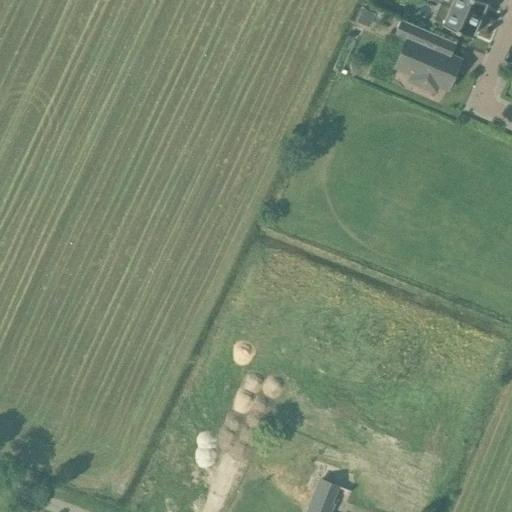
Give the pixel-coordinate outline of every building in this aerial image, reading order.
[(487,2),(481,0),(453,0),(451,6),(442,3),(434,20),(443,23),(443,25),(472,37),(487,2)] [(376,14),(363,8),(356,22),(370,28),(376,14)] [(456,43),(401,19),(394,36),(405,40),(394,66),(413,74),(410,81),(435,91),(438,85),(449,90),(462,60),(451,56),(456,43)] [(265,466),(273,462),(277,454),(274,446),(266,443),(257,446),(254,454),(257,462),(265,466)] [(329,511),(340,487),(321,479),(308,511),(329,511)]
